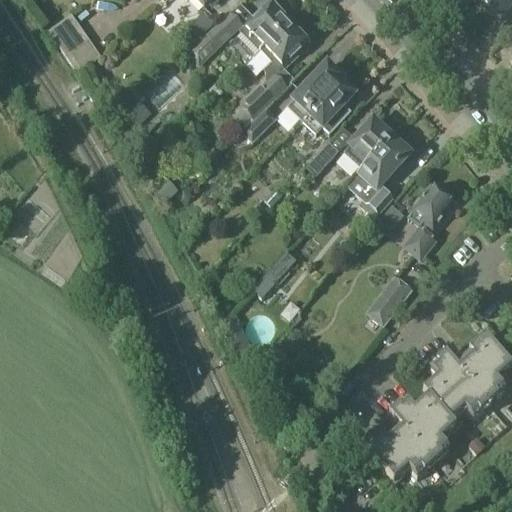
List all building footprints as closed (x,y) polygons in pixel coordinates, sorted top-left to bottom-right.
[(242,0),(202,0),(197,4),(202,9),(216,25),(242,0)] [(511,0),(473,0),(497,25),(511,10),(511,0)] [(253,40),(262,50),(286,27),(268,7),(238,34),(248,45),(253,40)] [(228,15),(184,55),(198,70),(241,29),(228,15)] [(66,60),(88,44),(71,18),(47,34),(65,60),(66,60)] [(306,48),(286,27),(262,50),(251,60),(266,76),(266,85),(240,109),(252,123),(285,93),(274,81),(274,76),(277,73),(278,74),(306,48)] [(299,126),(339,84),(325,70),(285,112),(299,126)] [(340,85),(339,84),(299,126),(314,140),(320,132),(328,140),(346,120),(339,113),(352,100),(338,87),(340,85)] [(264,114),(241,135),(250,146),(273,124),(264,114)] [(361,173),(390,141),(372,125),(342,156),(361,173)] [(361,173),(346,189),(367,208),(379,194),(376,192),(399,167),(405,173),(412,166),(406,160),(408,158),(390,141),(361,173)] [(328,148),(306,173),(315,181),(337,156),(328,148)] [(178,193),(168,183),(157,193),(166,204),(178,193)] [(270,191),(258,203),(266,211),(278,199),(270,191)] [(406,223),(417,231),(400,251),(419,267),(436,246),(427,239),(439,223),(438,221),(449,207),(430,192),(406,223)] [(379,194),(367,208),(378,219),(391,205),(379,194)] [(260,301),(294,264),(284,255),(250,291),(260,301)] [(394,283),(366,318),(382,331),(410,296),(394,283)] [(466,300),(473,308),(480,301),(474,294),(466,300)] [(225,325),(221,327),(240,367),(245,377),(246,374),(255,363),(235,321),(225,325)] [(387,419),(397,431),(382,444),(381,443),(366,456),(392,487),(408,473),(416,482),(448,455),(439,445),(454,432),(449,425),(463,413),(472,423),(503,396),(494,385),(510,372),(484,341),(467,356),(468,357),(453,370),(444,358),(428,372),(437,382),(421,395),(427,401),(412,414),(404,405),(387,419)] [(267,395),(292,366),(272,349),(247,378),(267,395)] [(468,448),(470,450),(477,458),(485,450),(478,443),(476,440),(468,448)]
